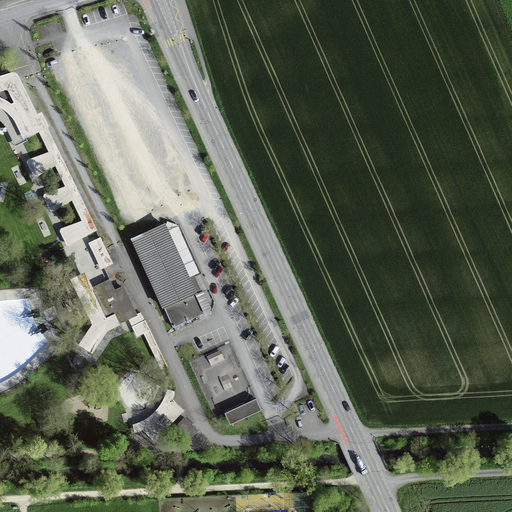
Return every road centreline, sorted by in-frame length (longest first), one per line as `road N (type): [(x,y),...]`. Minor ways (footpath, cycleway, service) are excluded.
road 1 (primary): [(388,511),(161,0)]
road 2 (track): [(23,499),(511,472)]
road 3 (track): [(0,456),(179,447)]
road 4 (track): [(511,426),(353,435)]
